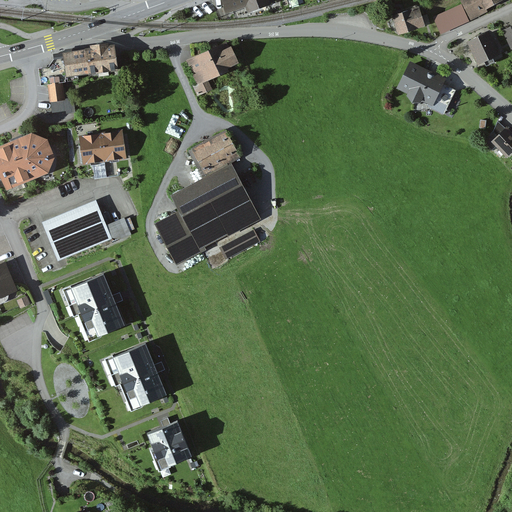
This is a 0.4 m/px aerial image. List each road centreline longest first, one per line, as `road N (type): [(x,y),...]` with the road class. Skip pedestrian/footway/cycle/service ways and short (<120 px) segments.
road 1 (residential): [(89,30),(139,43),(326,30),(433,52)]
road 2 (residential): [(64,437),(35,358),(43,306),(0,198)]
